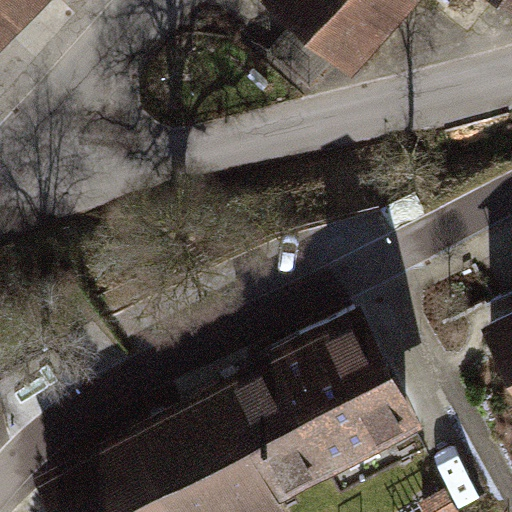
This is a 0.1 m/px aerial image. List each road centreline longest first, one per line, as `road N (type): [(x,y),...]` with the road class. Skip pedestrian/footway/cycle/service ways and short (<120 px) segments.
road 1 (residential): [(511,196),(65,433),(0,491)]
road 2 (residential): [(0,210),(511,69)]
road 3 (track): [(511,505),(393,259)]
road 4 (tertiary): [(0,183),(162,0)]
